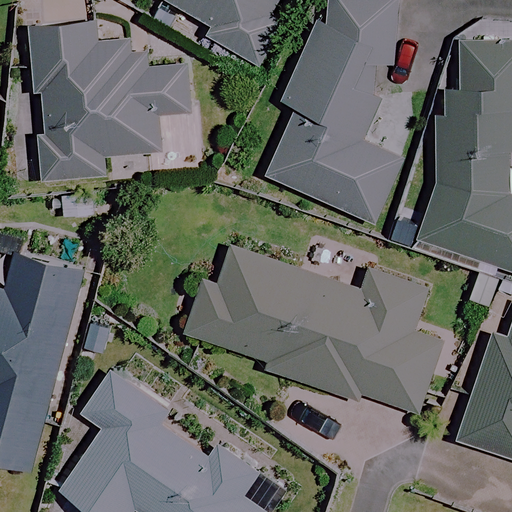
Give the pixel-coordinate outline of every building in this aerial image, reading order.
[(166,0),(206,21),(198,37),(259,69),(284,20),(269,12),(275,0),(166,0)] [(395,0),(324,0),(279,101),(294,108),(263,175),(370,224),(400,159),(365,143),(376,62),(387,63),(395,0)] [(39,181),(58,181),(58,214),(92,214),(92,181),(109,181),(109,157),(156,157),(157,179),(197,179),(196,74),(181,74),(181,58),(149,58),(149,49),(125,49),(125,26),(27,27),(28,90),(35,90),(36,181),(39,181)] [(511,196),(494,191),(511,129),(511,49),(464,36),(405,238),(511,268),(511,196)] [(353,288),(229,246),(216,286),(199,280),(182,332),(266,360),(264,368),(352,397),(354,392),(414,412),(438,340),(409,330),(424,285),(361,264),(353,288)] [(0,459),(26,467),(82,274),(16,255),(0,250),(0,459)] [(511,327),(503,324),(466,432),(511,448),(511,327)] [(162,407),(107,371),(80,413),(100,426),(58,492),(88,511),(129,511),(132,509),(136,511),(263,511),(264,511),(238,494),(253,471),(213,445),(206,456),(153,421),(162,407)]
